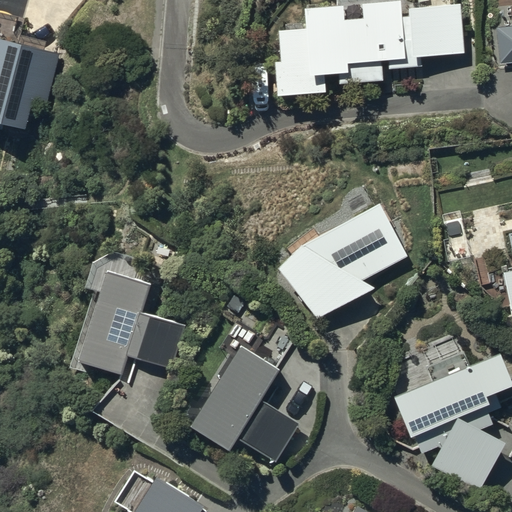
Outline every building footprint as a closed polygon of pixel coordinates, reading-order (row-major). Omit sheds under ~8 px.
[(306,24),(278,25),(280,56),(274,56),(276,91),(326,88),(325,69),(338,69),(338,81),(384,78),(383,57),(386,57),(387,66),(422,64),(421,52),(464,50),(461,1),(455,1),(454,0),(336,0),(337,1),(305,3),(306,24)] [(511,23),(497,24),(501,62),(511,60),(511,23)] [(60,50),(0,33),(0,116),(24,123),(32,94),(47,98),(60,50)] [(407,254),(378,198),(301,238),(276,263),(316,315),(375,285),(364,277),(407,254)] [(98,286),(78,351),(123,365),(127,350),(172,364),(186,322),(142,308),(151,281),(138,277),(144,258),(110,247),(92,256),(83,281),(98,286)] [(278,367),(240,342),(191,421),(229,444),(236,433),(276,458),(299,421),(267,401),(276,387),(269,383),(278,367)] [(511,381),(498,349),(467,362),(462,350),(426,366),(430,376),(393,391),(409,431),(413,430),(420,448),(442,440),(431,461),(478,488),(506,439),(481,426),(503,417),(496,398),(489,400),(486,391),(511,381)] [(205,511),(156,482),(138,511),(205,511)] [(350,511),(376,511),(357,501),(350,511)]
